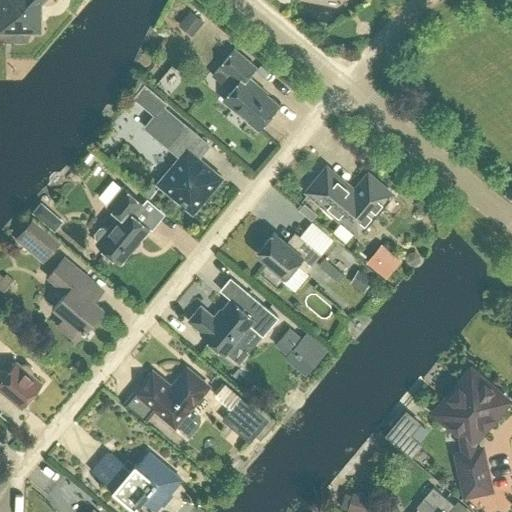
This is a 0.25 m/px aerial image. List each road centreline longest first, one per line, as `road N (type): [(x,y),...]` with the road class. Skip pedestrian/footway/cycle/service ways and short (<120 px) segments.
road 1 (residential): [(0,493),(342,82)]
road 2 (residential): [(511,219),(342,82)]
road 3 (residential): [(342,82),(242,0)]
